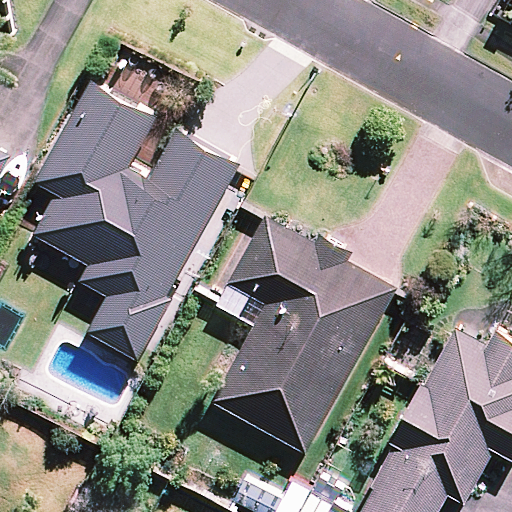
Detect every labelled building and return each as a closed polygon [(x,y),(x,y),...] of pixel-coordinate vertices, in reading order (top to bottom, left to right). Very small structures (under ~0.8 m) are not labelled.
[(174,299),(245,169),(183,136),(157,184),(136,173),(165,121),(99,85),(44,185),(64,196),(41,239),(97,269),(88,285),(115,300),(96,335),(146,362),(179,301),(174,299)] [(0,171),(9,157),(0,151),(0,171)] [(219,407),(312,458),(402,295),(404,291),(356,265),(361,256),(328,238),(323,247),(273,220),(231,295),(269,316),(219,407)] [(494,347),(465,331),(435,388),(430,385),(396,446),(403,450),(369,511),(446,511),(455,498),(472,507),(501,454),(511,459),(511,336),(503,331),(494,347)] [(271,511),(280,493),(247,479),(235,508),(245,511),(271,511)] [(327,511),(333,503),(311,490),(298,511),(327,511)]
